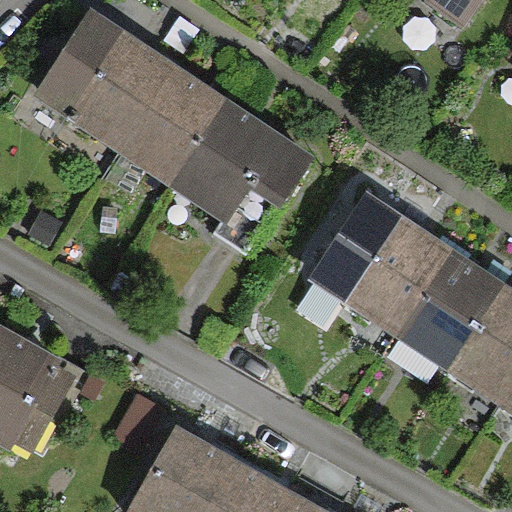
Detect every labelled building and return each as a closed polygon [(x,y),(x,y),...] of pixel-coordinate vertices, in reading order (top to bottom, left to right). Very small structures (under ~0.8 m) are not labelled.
[(483,0),(442,0),(442,1),(468,21),(483,0)] [(113,153),(172,61),(87,8),(30,99),(113,153)] [(178,193),(236,102),(172,61),(113,153),(178,193)] [(259,245),(318,154),(236,102),(178,193),(259,245)] [(399,336),(455,248),(400,215),(346,302),(399,336)] [(399,336),(452,370),(508,282),(455,248),(399,336)] [(511,284),(508,282),(452,370),(508,404),(511,398),(511,284)] [(0,344),(9,329),(0,324),(0,344)] [(9,329),(0,344),(0,430),(15,439),(60,358),(9,329)] [(131,511),(203,511),(237,455),(177,420),(124,507),(131,511)] [(282,511),(296,490),(237,455),(203,511),(282,511)] [(333,511),(296,490),(282,511),(333,511)]
